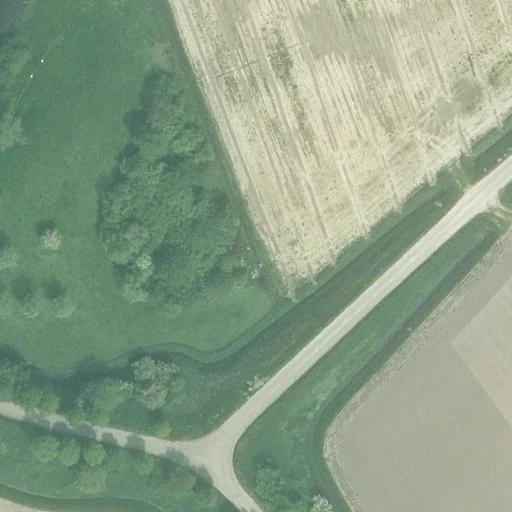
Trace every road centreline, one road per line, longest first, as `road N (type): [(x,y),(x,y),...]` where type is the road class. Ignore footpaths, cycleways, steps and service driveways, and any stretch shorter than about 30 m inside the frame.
road 1 (unclassified): [(201,464),(511,163)]
road 2 (unclassified): [(201,464),(0,405)]
